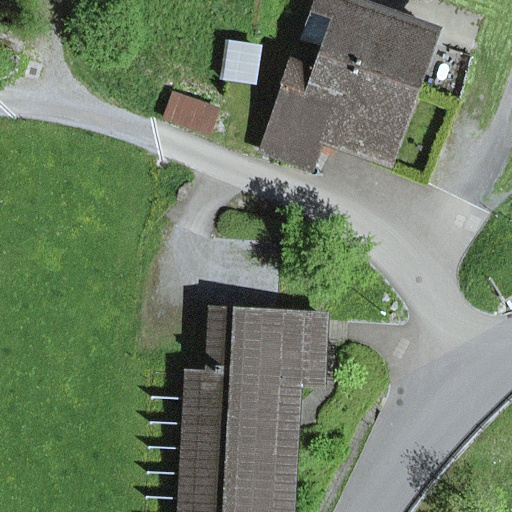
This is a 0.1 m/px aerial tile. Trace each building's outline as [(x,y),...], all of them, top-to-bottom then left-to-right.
[(426,42),(417,39),(422,26),(344,0),(319,0),(305,40),(324,47),(322,53),(411,86),(426,42)] [(334,111),(394,132),(411,86),(322,53),(315,73),(293,65),(262,149),(313,168),(334,111)] [(221,93),(175,76),(163,107),(210,124),(221,93)] [(99,144),(100,165),(137,164),(137,142),(99,144)] [(291,244),(219,242),(217,311),(289,313),(291,244)] [(505,301),(511,297),(511,263),(490,278),(505,301)] [(194,374),(186,511),(287,511),(294,384),(318,386),(322,316),(289,313),(217,311),(214,375),(194,374)]
